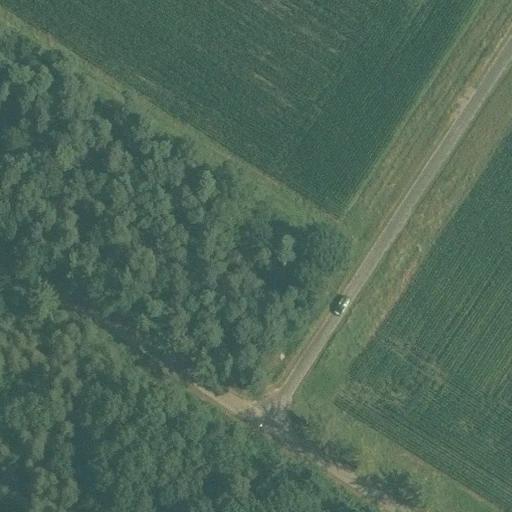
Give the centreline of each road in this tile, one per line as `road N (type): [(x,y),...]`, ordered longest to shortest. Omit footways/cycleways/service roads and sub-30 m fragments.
road 1 (unclassified): [(398,511),(0,256)]
road 2 (track): [(266,430),(511,48)]
